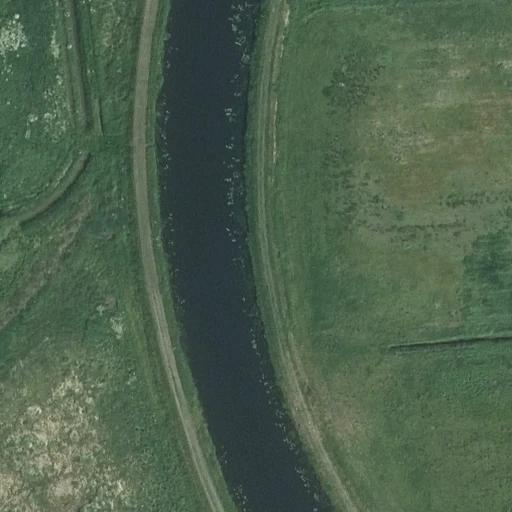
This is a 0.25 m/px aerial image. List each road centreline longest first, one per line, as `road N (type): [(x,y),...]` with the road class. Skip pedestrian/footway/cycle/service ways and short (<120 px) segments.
road 1 (track): [(342,511),(271,344),(254,227),(256,93),(270,0)]
road 2 (track): [(221,511),(160,360),(137,152),(154,0)]
